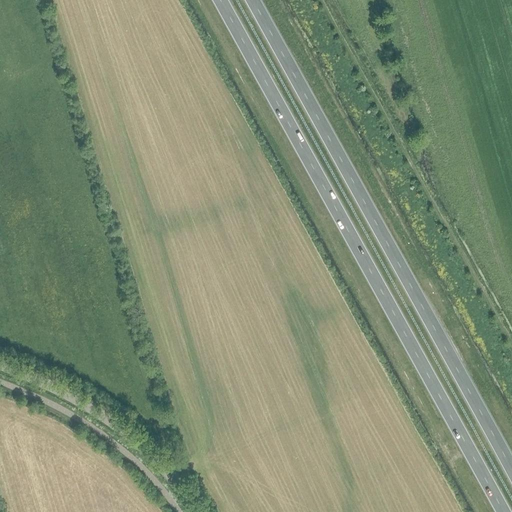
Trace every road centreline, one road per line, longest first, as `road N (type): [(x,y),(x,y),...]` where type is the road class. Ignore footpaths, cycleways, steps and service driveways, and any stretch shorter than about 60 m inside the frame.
road 1 (trunk): [(216,0),(503,511)]
road 2 (trunk): [(511,470),(254,0)]
road 3 (tertiary): [(198,511),(117,426),(0,365)]
